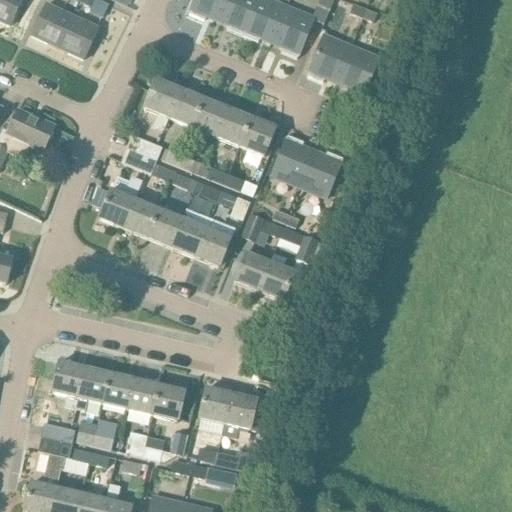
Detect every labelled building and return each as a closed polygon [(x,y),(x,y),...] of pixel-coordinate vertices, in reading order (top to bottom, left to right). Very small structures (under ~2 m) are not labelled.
[(0,0),(0,26),(9,30),(23,0),(0,0)] [(93,1),(90,0),(81,0),(79,5),(89,10),(93,1)] [(217,26),(227,0),(195,0),(187,18),(204,25),(205,21),(217,26)] [(226,35),(241,42),(258,1),(256,0),(227,0),(217,26),(228,31),(226,35)] [(320,0),(311,23),(323,28),(334,0),(320,0)] [(270,48),(285,12),(258,1),(241,42),(257,48),(259,44),(270,48)] [(349,16),(363,22),(366,13),(353,7),(349,16)] [(31,40),(57,52),(72,20),(46,8),(31,40)] [(280,57),(296,64),(313,24),(285,12),(270,48),(281,53),(280,57)] [(376,17),(366,13),(363,22),(373,26),(376,17)] [(83,64),(98,32),(72,20),(57,52),(83,64)] [(324,82),(335,87),(350,51),(323,39),(306,79),(322,86),(324,82)] [(361,102),(378,63),(350,51),(335,87),(348,92),(346,96),(361,102)] [(152,129),(162,133),(167,123),(168,124),(179,95),(155,85),(143,114),(156,119),(152,129)] [(192,133),(203,104),(179,95),(168,124),(192,133)] [(215,143),(227,114),(203,104),(192,133),(215,143)] [(227,114),(215,143),(239,152),(250,123),(227,114)] [(0,170),(6,156),(23,163),(28,149),(41,155),(53,131),(17,115),(8,134),(2,132),(0,135),(0,170)] [(263,162),(275,133),(250,123),(239,152),(263,162)] [(126,155),(155,167),(161,152),(132,140),(126,155)] [(269,180),(295,192),(311,157),(300,151),(302,147),(286,140),(269,180)] [(177,170),(181,159),(165,152),(160,164),(177,170)] [(155,167),(126,155),(121,167),(150,178),(155,167)] [(323,162),(311,157),(295,192),(322,204),(341,163),(325,156),(323,162)] [(181,159),(177,170),(200,179),(204,168),(181,159)] [(170,187),(175,176),(158,169),(153,180),(170,187)] [(224,188),(228,178),(211,171),(206,181),(224,188)] [(190,182),(175,176),(170,187),(186,193),(190,182)] [(228,178),(224,188),(252,199),(257,189),(228,178)] [(141,185),(129,180),(121,200),(109,195),(98,223),(122,233),(133,205),(141,185)] [(216,205),(221,194),(204,187),(199,199),(216,205)] [(221,194),(216,205),(233,212),(237,201),(221,194)] [(133,205),(122,233),(146,243),(157,215),(133,205)] [(280,226),(284,217),(275,213),(271,223),(280,226)] [(0,286),(7,288),(13,262),(0,259),(0,235),(3,236),(7,216),(0,214),(0,286)] [(205,234),(209,224),(185,214),(181,225),(170,253),(193,262),(205,234)] [(157,215),(146,243),(170,253),(181,225),(157,215)] [(240,241),(255,247),(259,235),(279,243),(285,231),(281,230),(249,217),(240,241)] [(281,230),(285,231),(293,235),(298,222),(284,217),(280,226),(282,227),(281,230)] [(233,234),(209,224),(205,234),(193,262),(218,272),(233,234)] [(293,265),(317,274),(327,248),(317,244),(304,239),(285,231),(279,243),(299,250),(293,265)] [(232,285),(256,296),(273,257),(263,252),(258,263),(244,257),(232,285)] [(286,263),(284,262),(273,257),(256,296),(279,306),(292,279),(282,274),(286,263)] [(63,410),(74,413),(77,401),(78,401),(85,372),(85,371),(60,365),(53,396),(66,399),(63,410)] [(86,403),(102,407),(109,377),(85,371),(85,372),(78,401),(77,401),(74,413),(84,415),(86,403)] [(109,377),(102,407),(127,413),(134,383),(109,377)] [(134,383),(127,413),(152,419),(159,389),(134,383)] [(159,389),(152,419),(178,425),(185,395),(159,389)] [(199,422),(223,428),(231,398),(207,391),(199,422)] [(223,428),(221,440),(232,442),(235,443),(238,432),(248,435),(256,404),(231,398),(223,428)] [(40,441),(71,448),(75,434),(44,427),(41,441),(40,441)] [(92,450),(95,438),(78,434),(75,446),(92,450)] [(183,460),(188,439),(174,436),(170,457),(183,460)] [(111,454),(114,442),(95,438),(92,450),(111,454)] [(24,511),(50,511),(56,492),(60,474),(62,474),(65,462),(68,462),(71,448),(40,441),(37,455),(49,458),(42,489),(30,486),(24,511)] [(143,461),(145,450),(126,445),(124,457),(143,461)] [(145,450),(143,461),(158,465),(161,454),(145,450)] [(87,467),(90,455),(74,451),(71,463),(87,467)] [(200,452),(197,463),(214,467),(217,456),(200,452)] [(90,455),(87,467),(107,472),(110,460),(90,455)] [(217,456),(214,467),(232,472),(235,460),(217,456)] [(123,463),(121,474),(139,478),(141,467),(123,463)] [(187,479),(190,468),(173,463),(170,475),(187,479)] [(190,468),(187,479),(205,483),(208,472),(190,468)] [(108,488),(105,503),(103,511),(129,511),(130,509),(116,506),(119,490),(108,488)] [(76,511),(80,498),(56,492),(50,511),(76,511)] [(80,498),(76,511),(103,511),(105,503),(80,498)] [(149,511),(179,511),(181,506),(152,499),(149,511)]
